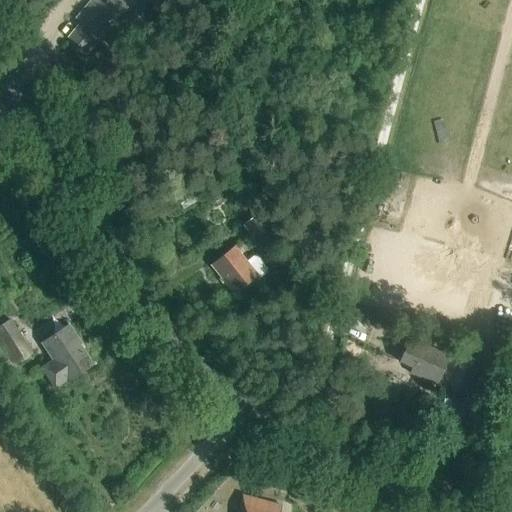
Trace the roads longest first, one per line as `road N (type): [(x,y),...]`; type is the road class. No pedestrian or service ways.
road 1 (track): [(298,445),(421,0)]
road 2 (tertiary): [(244,408),(189,358),(121,276),(0,92)]
road 3 (tertiary): [(493,511),(298,445),(244,408)]
road 4 (unclassified): [(146,511),(244,408)]
